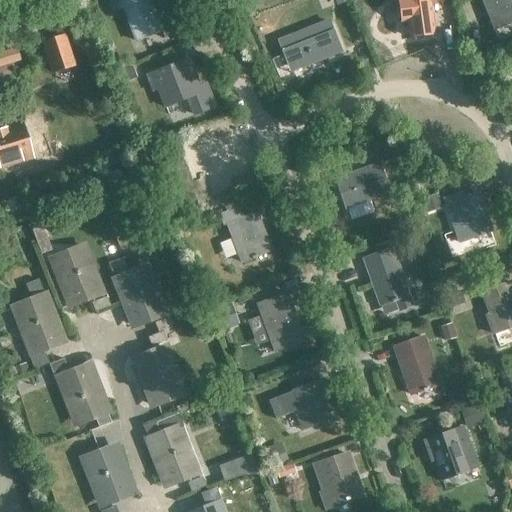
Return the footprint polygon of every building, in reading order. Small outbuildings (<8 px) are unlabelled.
[(147,0),(107,0),(112,11),(121,8),(134,41),(159,31),(147,0)] [(399,0),(402,19),(408,18),(410,34),(434,31),(430,0),(399,0)] [(511,22),(511,0),(481,0),(494,30),(511,22)] [(290,71),(328,55),(316,26),(278,41),(290,71)] [(63,36),(41,43),(51,72),(72,66),(63,36)] [(167,66),(151,73),(165,107),(186,98),(193,115),(213,107),(204,84),(198,87),(188,63),(169,70),(167,66)] [(0,167),(31,158),(21,124),(0,130),(0,167)] [(245,163),(234,135),(214,143),(210,134),(181,145),(190,170),(201,165),(210,189),(228,182),(224,171),(245,163)] [(345,211),(390,196),(379,165),(334,180),(345,211)] [(443,197),(445,204),(458,243),(490,232),(477,193),(462,198),(460,192),(443,197)] [(240,263),(270,252),(256,214),(226,225),(240,263)] [(69,305),(97,294),(79,248),(51,260),(69,305)] [(379,307),(408,297),(390,248),(362,258),(379,307)] [(132,325),(160,314),(142,268),(113,280),(132,325)] [(492,334),(511,326),(511,293),(508,281),(481,290),(489,313),(486,314),(492,334)] [(303,341),(300,332),(286,294),(256,305),(273,352),(303,341)] [(43,296),(14,307),(32,353),(26,355),(32,371),(46,365),(40,350),(61,342),(43,296)] [(410,396),(438,386),(421,337),(393,347),(410,396)] [(151,406),(180,395),(162,349),(133,360),(151,406)] [(61,360),(46,365),(52,381),(60,378),(77,424),(93,417),(98,429),(110,424),(106,412),(88,366),(67,374),(61,360)] [(292,391),(267,401),(274,419),(299,409),(306,428),(328,419),(322,402),(325,401),(318,381),(292,391)] [(177,413),(142,427),(147,439),(146,440),(164,485),(194,474),(176,428),(182,426),(177,413)] [(459,425),(421,438),(426,452),(430,451),(440,481),(474,469),(459,425)] [(102,505),(131,494),(113,448),(84,459),(102,505)] [(335,505),(361,496),(346,454),(316,465),(325,491),(329,490),(335,505)]
